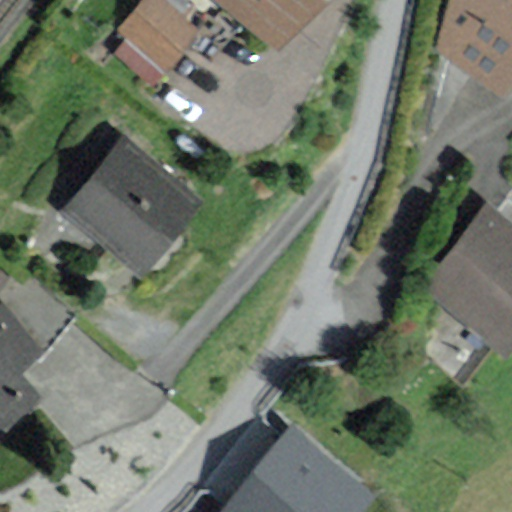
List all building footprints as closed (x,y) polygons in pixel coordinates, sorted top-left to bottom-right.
[(191,31),(153,0),(149,0),(124,30),(164,63),(191,31)] [(316,0),(220,0),(281,46),(316,0)] [(511,0),(448,0),(428,28),(511,86),(511,0)] [(205,200),(126,135),(64,210),(142,275),(205,200)] [(511,348),(511,221),(485,203),(422,291),(509,352),(511,348)] [(44,347),(3,302),(0,304),(0,437),(44,398),(18,370),(44,347)] [(293,428),(222,511),(363,511),(376,497),(293,428)]
